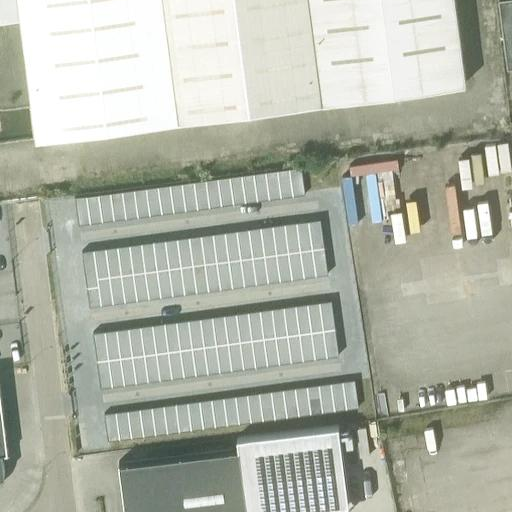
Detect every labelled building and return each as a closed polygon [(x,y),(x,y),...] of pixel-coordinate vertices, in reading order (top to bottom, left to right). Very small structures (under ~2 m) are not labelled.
[(19,0),(38,137),(466,82),(455,0),(19,0)] [(301,167),(289,169),(293,196),(305,194),(301,167)] [(289,169),(277,170),(281,197),(293,196),(289,169)] [(277,170),(265,172),(269,199),(281,197),(277,170)] [(265,172),(253,173),(257,201),(269,199),(265,172)] [(253,173),(242,175),(245,202),(257,201),(253,173)] [(242,175),(230,176),(233,204),(245,202),(242,175)] [(230,176),(218,178),(221,205),(233,204),(230,176)] [(218,178),(206,179),(209,207),(221,205),(218,178)] [(206,179),(194,181),(198,208),(209,207),(206,179)] [(194,181),(182,182),(186,210),(198,208),(194,181)] [(182,182),(170,184),(174,211),(186,210),(182,182)] [(170,184),(158,186),(162,213),(174,211),(170,184)] [(158,186),(146,187),(150,214),(162,213),(158,186)] [(146,187),(134,189),(138,216),(150,214),(146,187)] [(134,189),(123,190),(126,218),(138,216),(134,189)] [(123,190),(111,192),(114,219),(126,218),(123,190)] [(111,192),(99,193),(102,221),(114,219),(111,192)] [(99,193),(87,195),(90,222),(102,221),(99,193)] [(87,195),(75,196),(78,224),(90,222),(87,195)] [(320,219),(308,220),(312,248),(323,246),(320,219)] [(308,220),(296,222),(300,249),(312,248),(308,220)] [(296,222),(284,223),(288,251),(300,249),(296,222)] [(284,223),(272,225),(276,252),(288,251),(284,223)] [(272,225),(260,226),(264,254),(276,252),(272,225)] [(260,226),(248,228),(252,255),(264,254),(260,226)] [(248,228),(237,229),(240,257),(252,255),(248,228)] [(237,229),(225,231),(228,258),(240,257),(237,229)] [(225,231),(213,233),(216,260),(228,258),(225,231)] [(213,233),(201,234),(204,261),(216,260),(213,233)] [(201,234),(189,236),(192,263),(204,261),(201,234)] [(189,236),(177,237),(181,265),(192,263),(189,236)] [(177,237),(165,239),(169,266),(181,265),(177,237)] [(165,239),(153,240),(157,268),(169,266),(165,239)] [(153,240),(141,242),(145,269),(157,268),(153,240)] [(141,242),(129,243),(133,271),(145,269),(141,242)] [(129,243),(118,245),(121,272),(133,271),(129,243)] [(118,245),(106,246),(109,274),(121,272),(118,245)] [(106,246),(94,248),(97,275),(109,274),(106,246)] [(324,247),(312,248),(315,276),(327,274),(324,247)] [(94,248),(82,250),(86,281),(98,280),(94,248)] [(312,248),(300,250),(303,277),(315,276),(312,248)] [(300,250),(288,251),(291,279),(303,277),(300,250)] [(288,251),(276,253),(279,280),(291,279),(288,251)] [(276,253),(264,255),(268,282),(279,280),(276,253)] [(264,255),(252,256),(256,283),(268,282),(264,255)] [(252,256),(240,258),(244,285),(256,283),(252,256)] [(240,258),(228,259),(232,287),(244,285),(240,258)] [(228,259),(216,261),(220,288),(232,287),(228,259)] [(216,261),(205,262),(208,290),(220,288),(216,261)] [(205,262),(193,264),(196,291),(208,290),(205,262)] [(193,264),(181,265),(184,293),(196,291),(193,264)] [(181,265),(169,267),(172,294),(184,293),(181,265)] [(169,267),(157,268),(160,296),(172,294),(169,267)] [(157,268),(145,270),(149,297),(160,296),(157,268)] [(145,270),(133,271),(137,299),(149,297),(145,270)] [(133,271),(121,273),(125,300),(137,299),(133,271)] [(121,273),(109,275),(113,302),(125,300),(121,273)] [(109,275),(97,276),(101,303),(113,302),(109,275)] [(86,281),(89,305),(101,303),(98,280),(86,281)] [(330,300),(319,301),(322,329),(334,327),(330,300)] [(319,301),(307,303),(310,330),(322,329),(319,301)] [(307,303),(295,305),(298,332),(310,330),(307,303)] [(295,305),(283,306),(286,333),(298,332),(295,305)] [(283,306),(271,308),(274,335),(286,333),(283,306)] [(271,308),(259,309),(263,337),(274,335),(271,308)] [(259,309),(247,311),(251,338),(263,337),(259,309)] [(247,311),(235,312),(239,340),(251,338),(247,311)] [(235,312),(223,314),(227,341),(239,340),(235,312)] [(223,314),(211,315),(215,343),(227,341),(223,314)] [(413,331),(411,314),(365,319),(367,337),(413,331)] [(211,315),(200,317),(203,344),(215,343),(211,315)] [(200,317),(188,318),(191,346),(203,344),(200,317)] [(188,318),(176,320),(179,347),(191,346),(188,318)] [(176,320),(164,322),(167,349),(179,347),(176,320)] [(164,322),(152,323),(155,350),(167,349),(164,322)] [(152,323),(140,325),(144,352),(155,350),(152,323)] [(140,325),(128,326),(132,354),(144,352),(140,325)] [(128,326),(116,328),(120,355),(132,354),(128,326)] [(116,328),(104,329),(108,357),(120,355),(116,328)] [(334,328),(322,330),(326,357),(338,355),(334,328)] [(104,329),(92,331),(96,358),(108,357),(104,329)] [(322,330),(310,331),(314,359),(326,357),(322,330)] [(310,331),(298,333),(302,360),(314,359),(310,331)] [(298,333),(286,334),(290,362),(302,360),(298,333)] [(286,334),(275,336),(278,363),(290,362),(286,334)] [(275,336),(263,337),(266,365),(278,363),(275,336)] [(263,337),(251,339),(254,366),(266,365),(263,337)] [(251,339),(239,340),(242,368),(254,366),(251,339)] [(239,340),(227,342),(231,369),(242,368),(239,340)] [(227,342),(215,344),(219,371),(231,369),(227,342)] [(215,344),(203,345),(207,372),(219,371),(215,344)] [(203,345),(191,347),(195,374),(207,372),(203,345)] [(191,347),(179,348),(183,376),(195,374),(191,347)] [(179,348),(167,350),(171,377),(183,376),(179,348)] [(167,350),(156,351),(159,379),(171,377),(167,350)] [(156,351),(144,353),(147,380),(159,379),(156,351)] [(144,353),(132,354),(135,382),(147,380),(144,353)] [(132,354),(120,356),(123,383),(135,382),(132,354)] [(120,356),(108,357),(112,385),(123,383),(120,356)] [(108,357),(96,359),(100,386),(112,385),(108,357)] [(511,368),(500,371),(503,385),(511,383),(511,368)] [(353,380),(341,381),(345,409),(356,407),(353,380)] [(341,381),(329,383),(333,410),(345,409),(341,381)] [(329,383),(317,384),(321,412),(333,410),(329,383)] [(317,384),(305,386),(309,413),(321,412),(317,384)] [(0,473),(5,473),(3,453),(8,452),(0,385),(0,473)] [(305,386),(293,387),(297,415),(309,413),(305,386)] [(293,387),(281,389),(285,416),(297,415),(293,387)] [(281,389),(270,391),(273,418),(285,416),(281,389)] [(270,391),(258,392),(261,419),(273,418),(270,391)] [(258,392),(246,394),(249,421),(261,419),(258,392)] [(246,394),(234,395),(237,423),(249,421),(246,394)] [(234,395),(222,397),(226,424),(237,423),(234,395)] [(222,397),(210,398),(214,426),(226,424),(222,397)] [(210,398),(198,400),(202,427),(214,426),(210,398)] [(198,400),(186,401),(190,429),(202,427),(198,400)] [(186,401),(174,403),(178,430),(190,429),(186,401)] [(174,403),(162,404),(166,432),(178,430),(174,403)] [(162,404),(151,406),(154,433),(166,432),(162,404)] [(151,406),(139,408),(142,435),(154,433),(151,406)] [(139,408),(127,409),(130,436),(142,435),(139,408)] [(127,409),(115,411),(118,438),(130,436),(127,409)] [(115,411),(103,412),(107,440),(118,438),(115,411)] [(247,511),(240,448),(120,463),(120,461),(119,461),(125,511),(247,511)] [(338,484),(326,486),(329,503),(341,501),(338,484)]
